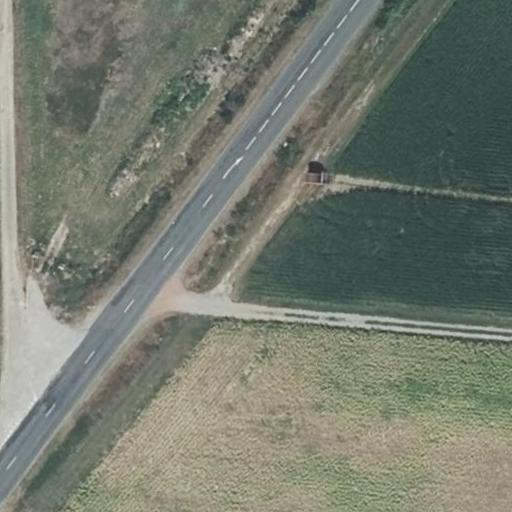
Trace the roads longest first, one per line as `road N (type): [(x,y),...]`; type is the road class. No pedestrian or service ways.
road 1 (tertiary): [(28,441),(358,0)]
road 2 (unclassified): [(9,0),(28,441)]
road 3 (track): [(511,337),(135,301)]
